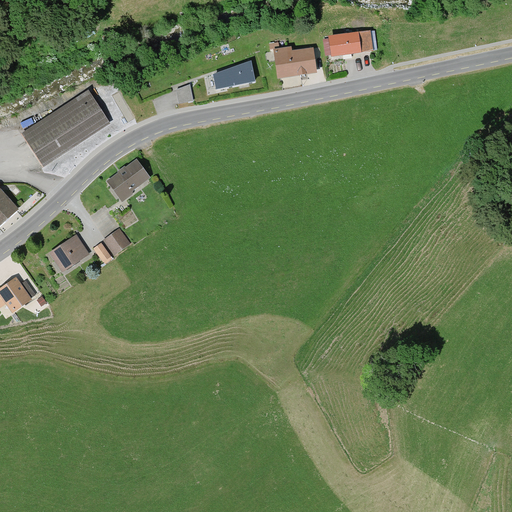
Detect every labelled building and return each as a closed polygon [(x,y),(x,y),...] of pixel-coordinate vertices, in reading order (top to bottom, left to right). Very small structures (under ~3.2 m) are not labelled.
[(367,32),(324,38),(326,58),(370,53),(367,32)] [(288,49),(270,51),(274,80),(313,75),(310,51),(289,54),(288,49)] [(246,64),(210,77),(212,91),(250,84),(246,64)] [(188,87),(175,91),(177,105),(191,103),(188,87)] [(87,91),(21,134),(43,168),(109,125),(87,91)] [(147,180),(133,162),(104,183),(120,204),(131,196),(129,193),(147,180)] [(0,224),(17,210),(0,190),(0,224)] [(118,229),(103,241),(114,256),(130,244),(118,229)] [(87,254),(75,236),(47,255),(59,273),(87,254)] [(110,258),(100,244),(92,250),(103,264),(110,258)] [(29,301),(12,279),(0,288),(0,308),(4,306),(11,314),(29,301)]
